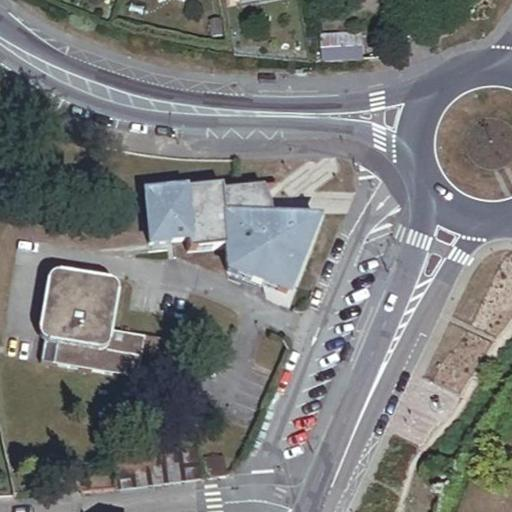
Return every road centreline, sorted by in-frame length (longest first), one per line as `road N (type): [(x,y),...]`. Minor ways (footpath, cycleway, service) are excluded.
road 1 (secondary): [(323,117),(134,101),(62,74),(0,33)]
road 2 (residential): [(107,511),(228,500),(317,509)]
road 3 (secondary): [(426,194),(420,251),(382,369)]
road 4 (secondary): [(382,369),(460,255),(491,225)]
road 5 (secondary): [(317,509),(382,369)]
